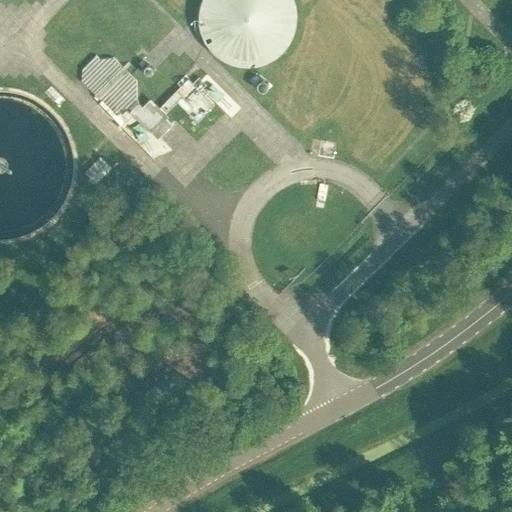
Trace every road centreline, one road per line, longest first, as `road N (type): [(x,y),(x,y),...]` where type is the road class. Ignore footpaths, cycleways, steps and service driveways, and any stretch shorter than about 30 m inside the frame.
road 1 (unclassified): [(332,405),(311,349),(332,300),(511,122)]
road 2 (unclassified): [(332,405),(440,347),(511,289)]
road 3 (unclassified): [(157,511),(332,405)]
